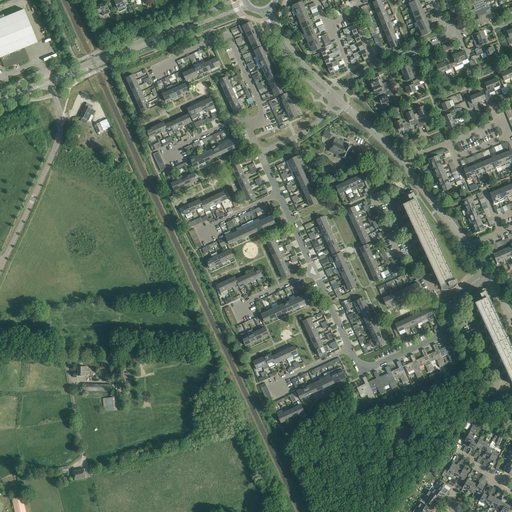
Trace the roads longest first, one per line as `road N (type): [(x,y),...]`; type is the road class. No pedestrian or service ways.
road 1 (unclassified): [(0,271),(57,140),(51,82)]
road 2 (residential): [(248,121),(257,117),(259,100),(225,36),(152,70)]
road 3 (residential): [(419,259),(387,191),(373,197),(404,267),(410,264)]
road 4 (unclassified): [(83,454),(65,360),(0,356)]
road 5 (residential): [(452,308),(439,336),(369,366),(347,348)]
